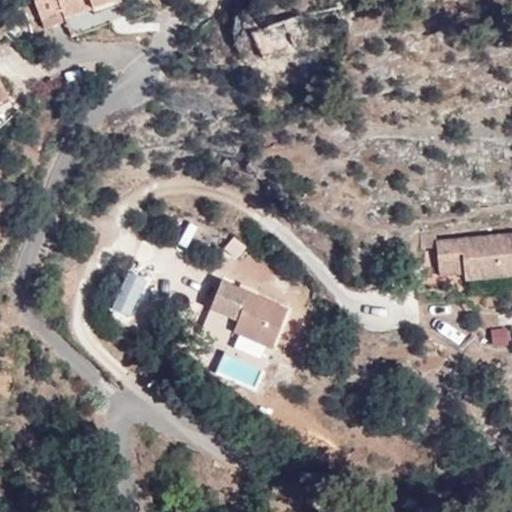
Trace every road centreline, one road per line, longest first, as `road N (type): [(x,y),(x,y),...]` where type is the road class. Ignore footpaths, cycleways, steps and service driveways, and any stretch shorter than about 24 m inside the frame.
road 1 (residential): [(147,429),(32,315),(18,285),(70,133),(99,100),(136,80),(165,41),(172,1)]
road 2 (residential): [(205,441),(90,337),(74,311),(115,213),(151,187),(199,183),(266,212)]
road 3 (residential): [(322,511),(205,441)]
